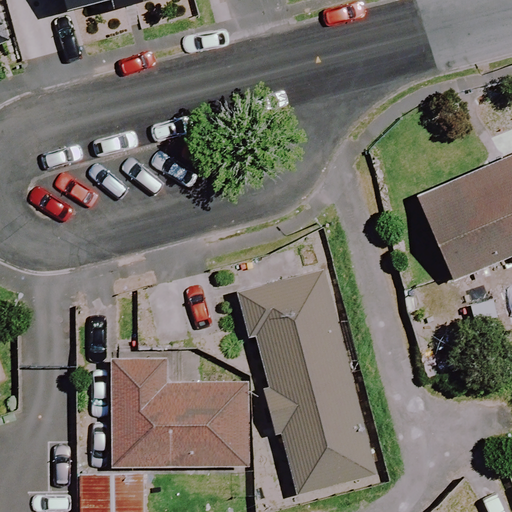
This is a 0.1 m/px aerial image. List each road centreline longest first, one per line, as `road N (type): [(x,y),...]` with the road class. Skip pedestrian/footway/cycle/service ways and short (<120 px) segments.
road 1 (residential): [(357,59),(296,155),(260,193),(71,243),(21,241),(0,214)]
road 2 (residential): [(0,154),(14,135),(228,72)]
road 3 (residential): [(511,15),(357,59)]
road 4 (residential): [(228,72),(357,59)]
